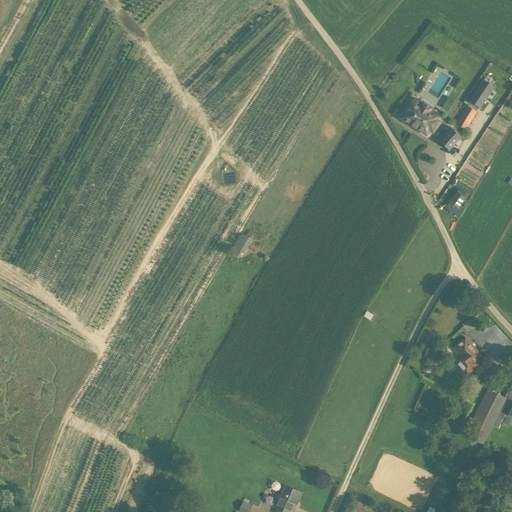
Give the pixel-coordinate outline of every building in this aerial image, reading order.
[(493,86),(483,79),(470,100),(480,107),(493,86)] [(426,133),(430,128),(433,131),(441,118),(438,116),(439,113),(437,112),(438,109),(432,105),(433,104),(422,97),(421,98),(414,94),(413,97),(411,96),(398,116),(426,133)] [(477,111),(467,105),(456,123),(466,129),(477,111)] [(461,136),(451,127),(440,140),(449,149),(461,136)] [(467,194),(459,188),(457,191),(456,191),(444,208),(458,217),(464,209),(459,206),(465,197),(467,194)] [(241,257),(252,237),(242,232),(232,252),(241,257)] [(452,359),(467,375),(480,363),(477,360),(484,355),(466,335),(453,347),(459,353),(452,359)] [(500,411),(502,412),(511,416),(511,399),(509,398),(506,397),(488,389),(474,418),(470,417),(467,423),(471,425),(470,425),(477,429),(472,439),(483,444),(488,434),(500,411)] [(293,511),(296,505),(294,504),(300,491),(285,484),(279,496),(277,495),(272,506),(277,508),(274,511),(293,511)] [(249,511),(252,504),(243,500),(238,510),(242,511),(249,511)]
